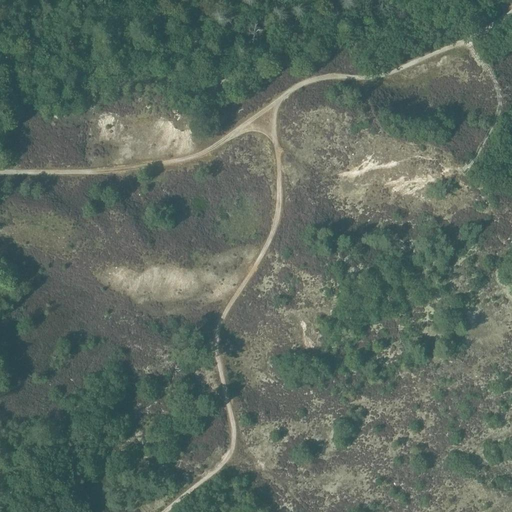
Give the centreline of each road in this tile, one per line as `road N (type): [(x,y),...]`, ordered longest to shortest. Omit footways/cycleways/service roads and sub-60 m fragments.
road 1 (track): [(171,511),(221,466),(232,444),(217,333),(276,223),(277,171),(263,115)]
road 2 (track): [(263,115),(319,80),(381,81),(511,11)]
